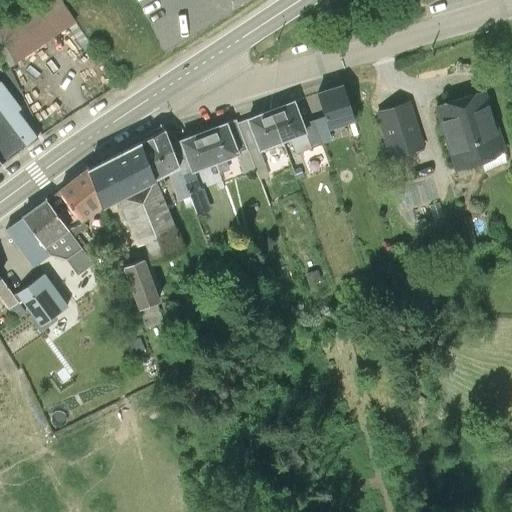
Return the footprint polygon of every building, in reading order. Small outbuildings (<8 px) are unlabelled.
[(0,59),(0,60),(17,86),(85,40),(67,14),(0,59)] [(5,103),(0,106),(0,178),(8,189),(47,165),(5,103)] [(326,115),(339,152),(365,143),(354,107),(326,115)] [(445,129),(466,195),(511,181),(511,160),(498,113),(445,129)] [(279,132),(291,165),(317,156),(305,123),(279,132)] [(436,171),(422,123),(387,134),(402,182),(436,171)] [(256,141),(269,174),(291,165),(279,132),(256,141)] [(236,144),(211,154),(225,188),(249,178),(236,144)] [(187,163),(201,198),(225,188),(211,154),(187,163)] [(149,166),(166,204),(191,193),(172,155),(149,166)] [(192,272),(166,204),(149,166),(94,194),(111,232),(128,222),(146,269),(154,267),(161,285),(192,272)] [(332,168),(311,175),(320,198),(341,190),(332,168)] [(94,194),(68,214),(90,246),(111,232),(94,194)] [(53,224),(30,241),(53,271),(75,255),(53,224)] [(149,333),(170,325),(153,282),(132,290),(149,333)] [(53,296),(23,318),(48,353),(76,332),(53,296)]
